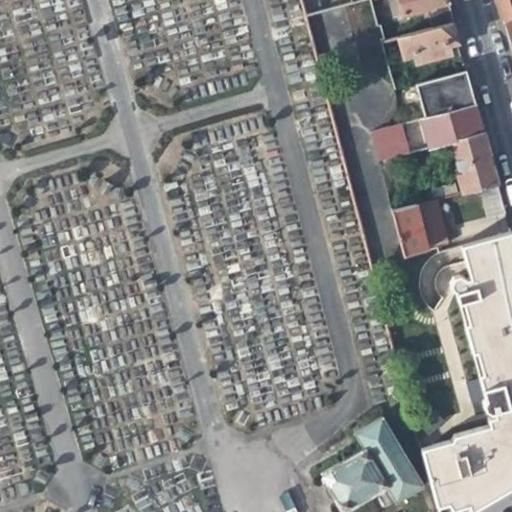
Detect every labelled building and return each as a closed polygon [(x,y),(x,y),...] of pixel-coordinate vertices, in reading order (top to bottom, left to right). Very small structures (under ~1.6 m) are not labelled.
[(353,32),(357,46),(380,41),(381,41),(384,40),(380,24),(376,26),(370,0),(359,0),(343,4),(351,33),(353,32)] [(427,8),(432,28),(452,23),(445,0),(388,0),(393,16),(427,8)] [(511,0),(495,0),(501,20),(511,16),(511,0)] [(511,16),(501,20),(506,39),(511,58),(511,16)] [(451,43),(457,41),(452,23),(432,28),(398,36),(403,56),(413,53),(415,62),(427,59),(429,64),(437,62),(436,57),(450,53),(448,44),(451,43)] [(397,58),(403,56),(398,36),(391,38),(397,58)] [(388,70),(381,41),(380,41),(357,46),(354,47),(362,77),(388,70)] [(415,85),(423,119),(475,106),(469,86),(466,73),(415,85)] [(429,147),(451,141),(483,134),(477,115),(475,106),(423,119),(422,120),(429,147)] [(369,133),(377,160),(391,157),(401,154),(394,127),(369,133)] [(462,192),(477,188),(497,184),(488,152),(483,134),(451,141),(458,167),(455,168),(462,192)] [(404,207),(391,157),(377,160),(382,182),(390,211),(404,207)] [(485,219),(505,213),(497,184),(477,188),(485,219)] [(404,207),(390,211),(401,255),(445,244),(437,215),(434,200),(404,207)] [(511,238),(511,233),(463,246),(470,276),(465,278),(460,274),(452,276),(449,283),(450,289),(454,292),(457,303),(462,302),(467,323),(463,324),(470,353),(476,352),(481,374),(477,374),(483,400),(479,403),(481,410),(488,413),(492,413),(493,418),(485,420),(486,427),(452,436),(450,440),(419,449),(435,511),(469,511),(496,497),(511,487),(511,238)] [(400,448),(380,415),(353,431),(362,448),(319,473),(341,510),(384,485),(394,500),(421,484),(401,450),(400,448)] [(399,445),(400,448),(401,450),(404,452),(406,453),(410,452),(412,451),(414,449),(415,446),(414,440),(412,439),(409,437),(405,437),(403,438),(400,442),(399,445)]
